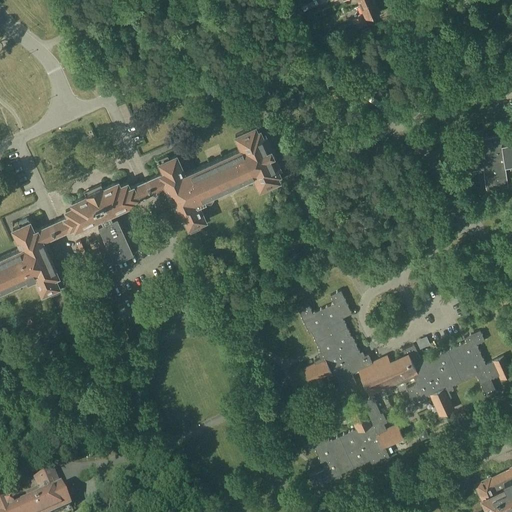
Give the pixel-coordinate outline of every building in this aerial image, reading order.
[(374,0),(371,0),(361,5),(367,18),(380,12),(374,0)] [(235,134),(241,148),(185,173),(177,154),(169,157),(168,153),(157,158),(164,171),(160,173),(130,187),(128,182),(120,185),(118,181),(103,187),(102,186),(86,193),(87,195),(71,202),(73,206),(66,210),(68,215),(38,228),(35,230),(29,216),(18,221),(20,225),(13,228),(22,247),(0,257),(0,287),(17,280),(17,282),(27,277),(29,280),(35,277),(42,294),(49,291),(51,294),(61,290),(55,276),(59,275),(43,240),(60,232),(73,226),(75,230),(101,218),(103,223),(98,225),(115,261),(134,252),(118,216),(113,218),(111,213),(137,202),(135,198),(165,184),(181,219),(185,218),(190,232),(201,227),(199,223),(207,219),(200,202),(206,199),(205,197),(215,192),(214,191),(243,178),(244,179),(254,175),(260,188),(280,179),(278,174),(280,173),(278,168),(280,167),(265,133),(263,134),(260,129),(258,130),(256,125),(235,134)] [(511,141),(508,142),(504,134),(483,137),(485,146),(459,150),(462,172),(483,168),(487,190),(509,186),(505,165),(511,164),(511,141)] [(309,304),(299,308),(309,332),(313,330),(314,332),(313,333),(323,356),(314,360),(315,363),(305,367),(311,381),(316,379),(322,376),(321,373),(336,367),(340,376),(337,378),(338,379),(340,383),(339,383),(342,390),(349,387),(348,386),(353,384),(356,382),(352,373),(361,369),(364,377),(360,379),(363,386),(366,385),(370,395),(369,398),(361,402),(362,404),(349,409),(352,418),(355,416),(360,427),(357,429),(356,428),(351,430),(330,439),(326,431),(302,441),(307,452),(316,448),(325,470),(317,473),(317,472),(310,475),(315,487),(342,475),(341,472),(370,459),(372,463),(384,458),(390,456),(389,455),(387,448),(385,449),(384,445),(383,443),(384,443),(391,440),(393,442),(404,438),(397,424),(387,428),(384,422),(387,421),(384,413),(383,411),(381,412),(375,398),(378,390),(384,388),(397,382),(398,384),(414,376),(417,382),(407,387),(410,395),(410,396),(412,402),(419,399),(418,398),(424,396),(422,393),(432,389),(438,402),(435,403),(440,414),(446,411),(454,408),(449,397),(452,396),(449,390),(454,388),(453,384),(477,374),(481,382),(486,396),(497,391),(491,378),(499,374),(500,378),(511,373),(504,354),(492,359),(493,360),(486,363),(477,343),(485,339),(480,329),(465,336),(464,336),(467,341),(464,342),(440,353),(436,354),(436,353),(426,358),(425,355),(420,357),(414,343),(402,349),(406,356),(391,363),(389,358),(384,360),(383,360),(382,358),(379,359),(373,362),(369,353),(365,354),(363,350),(360,351),(352,334),(351,335),(343,316),(352,313),(352,312),(341,289),(331,294),(335,302),(313,312),(309,304)] [(35,321),(31,318),(26,325),(30,328),(35,321)] [(419,346),(428,342),(426,336),(417,340),(419,346)] [(481,454),(492,448),(489,441),(477,447),(481,454)] [(511,467),(510,468),(511,470),(491,479),(490,478),(476,484),(489,511),(502,511),(511,507),(511,467)] [(0,511),(62,511),(71,508),(64,494),(62,494),(52,472),(35,480),(39,490),(0,507),(0,511)]
